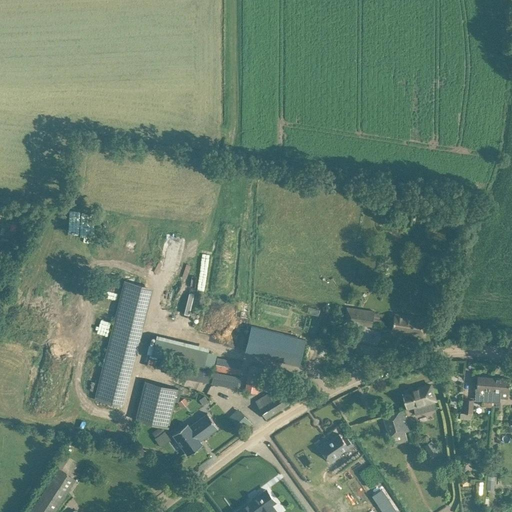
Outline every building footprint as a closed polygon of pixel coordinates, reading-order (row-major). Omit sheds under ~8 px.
[(116,161),(113,164),(120,170),(123,166),(116,161)] [(148,204),(155,206),(157,199),(150,197),(148,204)] [(124,280),(114,320),(94,399),(124,407),(144,328),(153,288),(124,280)] [(374,311),(347,308),(345,322),(372,326),(373,320),(380,321),(381,314),(374,313),(374,311)] [(393,320),(390,319),(389,323),(393,324),(392,330),(411,333),(410,334),(424,336),(425,328),(426,318),(394,314),(393,320)] [(306,339),(296,336),(251,325),(245,352),(299,365),(306,339)] [(166,370),(167,364),(168,360),(203,368),(204,368),(213,369),(217,354),(207,353),(208,351),(156,338),(152,356),(150,356),(147,367),(154,369),(157,357),(161,358),(159,369),(166,370)] [(357,343),(355,354),(376,358),(378,347),(357,343)] [(215,370),(240,374),(242,362),(217,358),(215,370)] [(171,363),(169,375),(208,383),(211,371),(171,363)] [(259,379),(261,368),(249,365),(245,391),(257,393),(258,386),(265,387),(266,385),(272,386),(272,385),(278,386),(279,382),(267,380),(259,379)] [(214,371),(211,384),(237,388),(239,376),(214,371)] [(492,392),(493,378),(477,376),(476,388),(483,389),(483,401),(484,401),(483,405),(491,406),(492,392)] [(492,392),(491,406),(492,406),(492,402),(499,403),(500,391),(509,391),(510,379),(493,378),(492,392)] [(145,380),(135,419),(170,428),(180,389),(145,380)] [(406,408),(435,400),(430,384),(411,390),(412,393),(402,396),(406,408)] [(266,419),(289,404),(285,399),(290,397),(286,391),(282,394),(281,392),(272,398),(269,393),(255,401),(266,419)] [(199,400),(203,405),(208,401),(204,396),(199,400)] [(182,408),(188,404),(184,398),(178,403),(182,408)] [(464,399),(463,413),(460,413),(460,419),(473,420),(473,414),(472,414),(473,400),(464,399)] [(409,432),(406,420),(403,410),(384,416),(390,437),(409,432)] [(200,441),(218,428),(207,413),(190,426),(188,423),(173,434),(188,455),(203,444),(200,441)] [(233,421),(243,432),(252,424),(242,413),(233,421)] [(319,446),(331,463),(339,456),(338,455),(349,447),(339,434),(328,442),(327,441),(319,446)] [(425,445),(424,445),(429,454),(437,449),(431,440),(429,442),(425,445)] [(54,511),(75,479),(58,467),(29,511),(54,511)] [(254,500),(253,499),(235,511),(260,511),(262,511),(261,511),(274,511),(276,511),(271,505),(275,502),(266,490),(258,496),(259,497),(254,500)] [(390,501),(380,507),(383,511),(396,511),(397,511),(390,501)]
